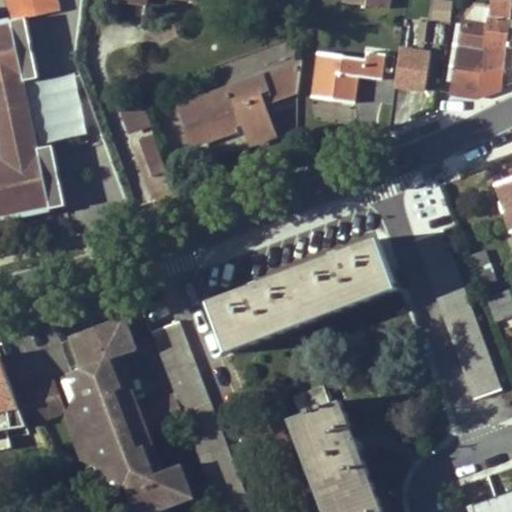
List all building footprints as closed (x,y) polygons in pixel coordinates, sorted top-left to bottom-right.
[(22,5),(25,16),(56,9),(53,0),(5,0),(7,8),(22,5)] [(396,10),(396,0),(347,0),(347,8),(396,10)] [(451,23),(453,1),(442,0),(432,0),(431,21),(451,23)] [(511,48),(511,26),(510,26),(511,8),(511,0),(493,0),(492,12),(490,12),(484,55),(477,98),(503,89),(508,48),(511,48)] [(22,5),(7,8),(10,19),(25,16),(22,5)] [(465,20),(451,94),(477,98),(484,55),(490,12),(477,10),(475,22),(465,20)] [(38,77),(25,16),(10,19),(10,24),(0,26),(0,153),(1,157),(0,157),(0,204),(47,195),(49,204),(50,209),(65,205),(52,144),(40,146),(25,79),(38,77)] [(396,87),(410,88),(415,52),(400,50),(396,87)] [(382,82),(386,55),(367,52),(366,61),(320,53),(313,99),(357,105),(361,78),(382,82)] [(415,52),(410,88),(427,91),(432,54),(415,52)] [(275,135),(265,106),(299,93),(302,62),(181,108),(194,146),(235,131),(233,126),(244,122),(251,143),(275,135)] [(136,139),(153,178),(168,171),(151,133),(136,139)] [(511,178),(496,184),(506,213),(504,213),(511,236),(511,178)] [(47,195),(0,204),(0,213),(49,204),(47,195)] [(501,389),(444,231),(415,242),(474,399),(501,389)] [(397,290),(378,240),(209,305),(228,354),(397,290)] [(485,250),(471,256),(482,285),(495,280),(485,250)] [(511,316),(511,302),(508,291),(495,295),(504,319),(511,316)] [(252,511),(179,324),(153,334),(178,399),(188,425),(220,511),(252,511)] [(188,425),(178,399),(141,413),(133,393),(125,397),(113,367),(138,358),(126,328),(74,347),(85,378),(74,382),(86,412),(80,414),(102,474),(109,472),(119,500),(131,496),(137,511),(171,511),(196,503),(183,470),(157,480),(146,451),(155,448),(151,439),(188,425)] [(0,431),(27,427),(18,404),(0,358),(0,431)] [(293,398),(300,417),(291,421),(325,511),(383,511),(357,441),(342,402),(331,406),(324,386),(293,398)] [(55,390),(18,404),(27,427),(29,433),(66,420),(55,390)] [(511,511),(511,491),(473,506),(475,511),(511,511)]
